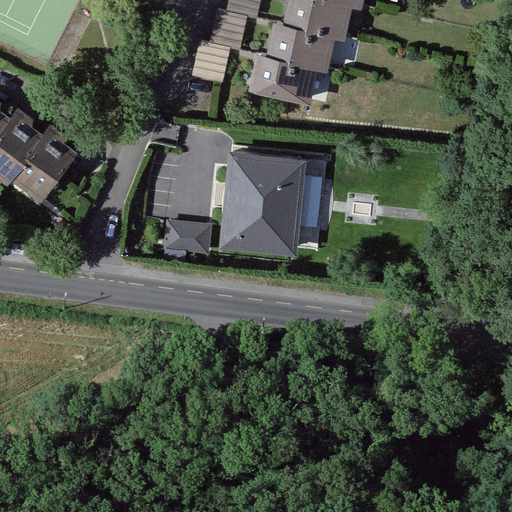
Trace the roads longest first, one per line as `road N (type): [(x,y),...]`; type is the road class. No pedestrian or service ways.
road 1 (secondary): [(511,342),(86,286)]
road 2 (residential): [(191,0),(128,149),(86,286)]
road 3 (track): [(86,286),(77,336),(0,385)]
